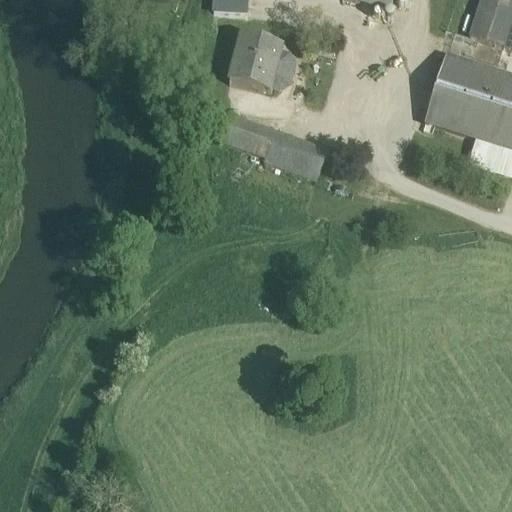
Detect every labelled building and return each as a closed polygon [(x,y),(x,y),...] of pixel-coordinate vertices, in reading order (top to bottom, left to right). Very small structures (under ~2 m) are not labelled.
[(236,0),(214,0),(212,16),(234,18),(236,0)] [(282,0),(281,6),(386,34),(395,0),(282,0)] [(449,0),(440,0),(429,35),(446,41),(459,3),(449,0)] [(511,0),(484,0),(470,48),(503,59),(511,31),(511,0)] [(511,31),(503,59),(511,61),(511,31)] [(283,55),(242,44),(229,92),(271,102),(271,101),(272,96),(279,98),(289,93),(294,72),(288,63),(281,61),(283,56),(283,55)] [(511,86),(447,66),(426,133),(477,149),(511,160),(511,86)] [(329,159),(228,123),(219,151),(265,168),(264,172),(317,191),(329,159)] [(511,160),(477,149),(469,173),(511,186),(511,160)]
